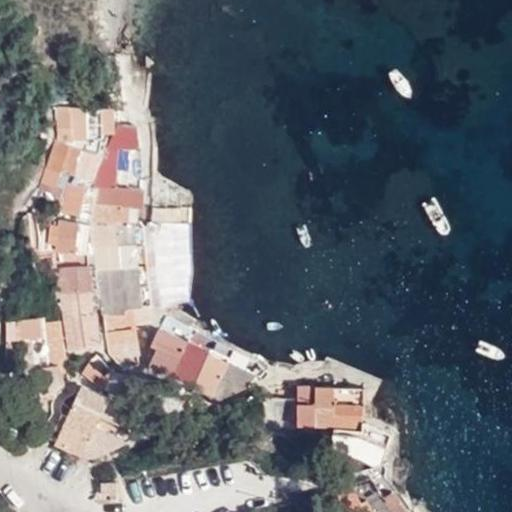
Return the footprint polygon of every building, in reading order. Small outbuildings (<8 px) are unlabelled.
[(115,56),(99,58),(106,94),(123,90),(115,56)] [(62,107),(61,137),(84,145),(85,142),(97,142),(97,139),(102,139),(102,128),(111,128),(111,106),(62,107)] [(119,127),(117,127),(116,131),(112,189),(119,189),(120,147),(131,146),(119,127)] [(119,127),(131,146),(139,146),(138,129),(119,127)] [(116,131),(106,153),(92,184),(88,184),(87,186),(99,187),(95,206),(129,206),(132,188),(119,189),(112,189),(116,131)] [(84,145),(61,137),(45,179),(57,183),(58,181),(60,181),(65,168),(92,178),(100,151),(84,145)] [(58,201),(68,209),(81,214),(87,186),(71,183),(70,196),(60,193),(58,201)] [(87,186),(81,214),(80,219),(92,222),(95,206),(99,187),(87,186)] [(129,206),(142,206),(145,206),(145,189),(132,188),(129,206)] [(95,206),(92,222),(97,221),(143,221),(142,206),(129,206),(95,206)] [(78,251),(79,221),(61,220),(59,250),(78,251)] [(90,252),(92,222),(79,221),(78,251),(90,252)] [(143,221),(97,221),(97,278),(101,277),(106,331),(112,355),(123,363),(139,366),(144,365),(140,327),(125,328),(123,313),(132,312),(132,308),(149,306),(150,305),(143,221)] [(63,269),(65,286),(66,293),(63,293),(70,347),(101,342),(89,265),(63,269)] [(63,269),(55,270),(57,286),(65,286),(63,269)] [(42,320),(10,324),(8,345),(40,340),(43,366),(34,367),(39,397),(53,395),(61,384),(59,372),(65,371),(59,321),(43,324),(42,320)] [(172,376),(190,343),(163,330),(155,347),(160,349),(153,362),(155,367),(172,376)] [(211,353),(190,343),(172,376),(194,387),(211,353)] [(230,363),(211,353),(194,387),(212,397),(230,363)] [(257,376),(230,363),(212,397),(219,400),(251,384),(257,376)] [(107,392),(111,390),(119,373),(112,368),(106,378),(91,364),(87,373),(107,392)] [(142,407),(152,411),(161,383),(119,373),(111,390),(142,407)] [(79,383),(55,439),(62,443),(85,455),(98,424),(110,397),(79,383)] [(152,411),(174,421),(209,404),(185,390),(166,384),(161,383),(152,411)] [(319,424),(319,386),(302,385),(301,424),(319,424)] [(337,424),(336,385),(319,386),(319,424),(337,424)] [(364,402),(364,386),(336,385),(337,424),(365,424),(364,402)] [(98,424),(135,440),(139,438),(132,430),(140,411),(110,397),(98,424)] [(298,429),(297,399),(275,397),(275,403),(268,403),(270,410),(269,423),(280,427),(289,428),(289,430),(298,429)] [(364,453),(386,461),(388,460),(390,445),(396,431),(370,420),(369,431),(364,453)] [(94,459),(135,440),(98,424),(85,455),(86,455),(94,459)] [(318,430),(298,429),(298,436),(317,437),(318,430)] [(322,438),(338,439),(339,430),(322,430),(322,438)] [(410,511),(409,510),(406,511),(399,511),(389,496),(373,473),(354,479),(376,511),(410,511)] [(288,475),(269,484),(282,508),(300,498),(288,475)] [(331,489),(345,510),(361,500),(351,483),(346,485),(343,482),(331,489)] [(399,511),(406,511),(409,510),(397,491),(389,496),(399,511)] [(361,500),(345,510),(345,511),(376,511),(366,497),(361,500)]
